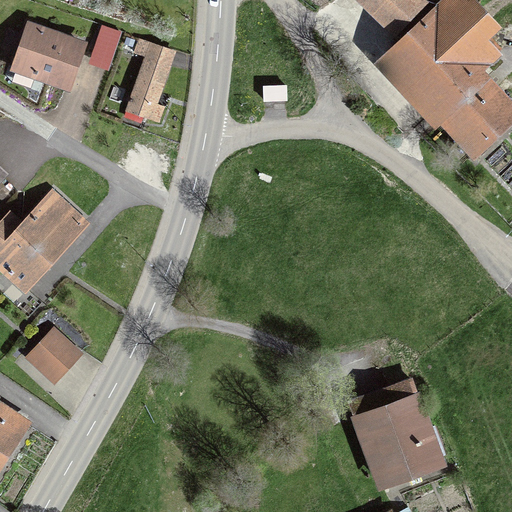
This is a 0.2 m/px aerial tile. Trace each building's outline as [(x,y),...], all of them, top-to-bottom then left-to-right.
[(422,2),(419,0),(362,0),(394,31),(422,2)] [(483,38),(495,28),(469,0),(448,0),(386,58),(473,152),(511,116),(511,108),(477,70),(486,61),(493,70),(502,62),(483,38)] [(16,67),(67,85),(81,45),(30,27),(16,67)] [(135,52),(145,56),(127,109),(125,116),(140,121),(143,114),(158,119),(163,106),(153,103),(172,50),(140,39),(135,52)] [(263,86),(264,100),(286,99),(285,85),(263,86)] [(0,264),(25,287),(84,223),(52,194),(14,236),(2,225),(0,226),(0,264)] [(73,359),(48,336),(29,357),(54,380),(73,359)] [(410,380),(351,401),(381,483),(440,462),(410,380)] [(0,462),(26,423),(0,405),(0,462)]
